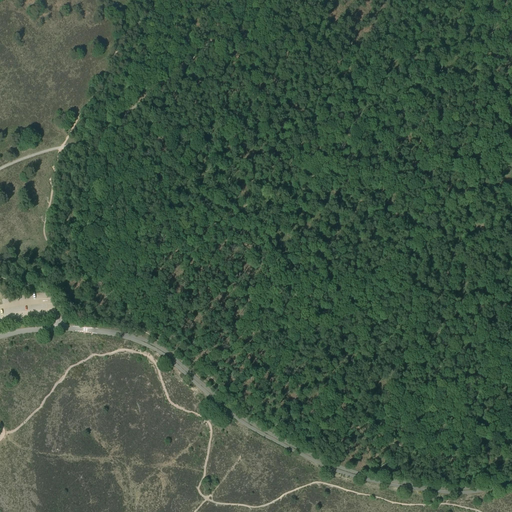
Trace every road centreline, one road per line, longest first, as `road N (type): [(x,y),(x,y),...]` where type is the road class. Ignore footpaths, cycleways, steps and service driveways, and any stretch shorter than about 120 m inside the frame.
road 1 (unclassified): [(136,338),(243,423),(328,467),(405,487),(490,487)]
road 2 (unclassified): [(490,487),(425,485),(329,463),(253,425),(166,352),(136,338)]
road 3 (unclassified): [(0,336),(63,328),(136,338)]
